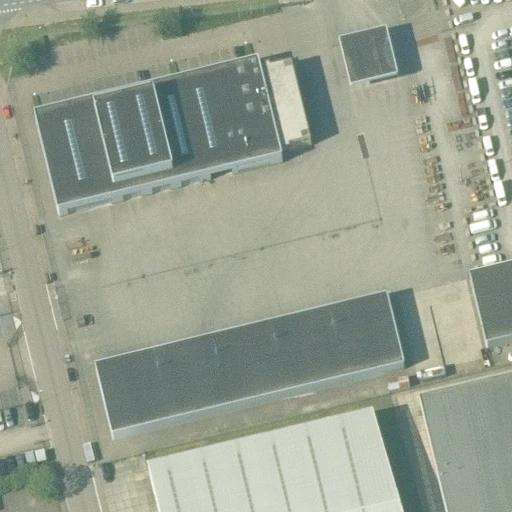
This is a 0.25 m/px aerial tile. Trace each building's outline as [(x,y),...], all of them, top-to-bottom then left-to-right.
[(395,33),(348,45),(359,91),(407,79),(395,33)] [(259,67),(258,66),(37,120),(36,120),(36,121),(36,122),(59,217),(59,218),(60,219),(60,218),(282,165),(283,164),(283,163),(280,151),(288,149),(289,153),(312,147),(293,69),(270,74),(271,77),(263,79),(260,68),(260,67),(259,67)] [(511,269),(469,280),(486,351),(511,344),(511,269)] [(405,370),(388,299),(95,371),(113,442),(405,370)] [(511,511),(511,386),(420,409),(445,511),(511,511)] [(399,511),(373,421),(149,475),(158,511),(399,511)]
